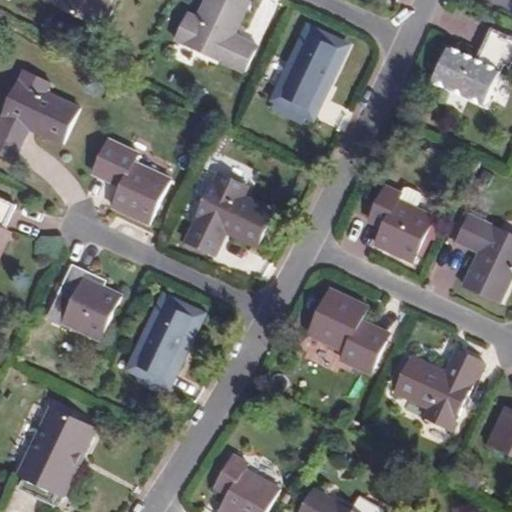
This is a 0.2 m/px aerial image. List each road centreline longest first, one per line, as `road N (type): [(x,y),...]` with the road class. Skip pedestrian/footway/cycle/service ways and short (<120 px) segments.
road 1 (residential): [(408,37),(309,241)]
road 2 (residential): [(511,339),(309,241)]
road 3 (residential): [(274,312),(156,502)]
road 4 (residential): [(86,227),(274,312)]
